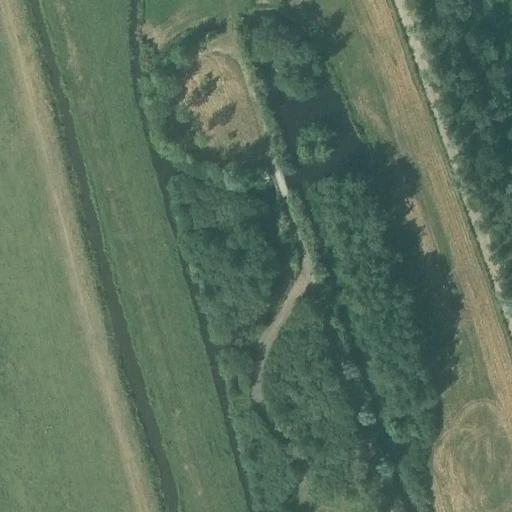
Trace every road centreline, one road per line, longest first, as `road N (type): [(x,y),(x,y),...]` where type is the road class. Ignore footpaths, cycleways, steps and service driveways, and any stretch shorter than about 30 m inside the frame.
road 1 (track): [(383,511),(269,152),(234,164),(189,146),(171,122),(173,84),(200,52),(226,49),(245,64),(269,151)]
road 2 (track): [(8,0),(148,511)]
road 3 (track): [(511,318),(397,0)]
